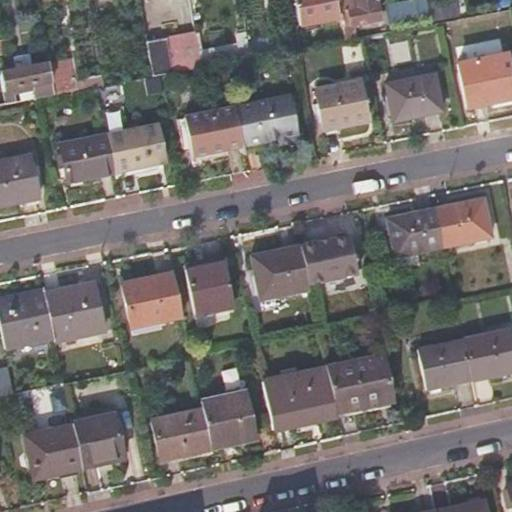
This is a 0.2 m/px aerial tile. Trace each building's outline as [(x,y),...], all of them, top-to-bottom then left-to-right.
[(297,27),(300,47),(308,45),(304,26),(336,19),(332,0),(294,0),(299,26),(297,27)] [(339,0),(341,7),(345,27),(352,25),(352,27),(381,21),(377,0),(339,0)] [(153,76),(202,67),(196,32),(147,42),(153,76)] [(511,80),(507,54),(459,63),(467,107),(511,98),(511,80)] [(74,61),(50,65),(55,95),(79,90),(78,82),(74,61)] [(34,99),(55,95),(50,65),(50,64),(0,73),(4,95),(33,90),(34,99)] [(434,75),(386,84),(394,121),(442,112),(434,75)] [(102,77),(78,82),(79,90),(104,86),(102,77)] [(359,81),(316,89),(324,129),(367,120),(359,81)] [(290,95),(235,106),(242,145),(297,134),(290,95)] [(242,145),(235,106),(184,116),(192,155),(242,145)] [(158,124),(107,134),(114,171),(165,161),(158,124)] [(114,171),(107,134),(59,143),(67,180),(114,171)] [(0,161),(0,204),(38,198),(30,156),(0,161)] [(490,236),(483,199),(435,209),(443,246),(490,236)] [(443,246),(435,209),(388,218),(395,255),(443,246)] [(356,273),(348,236),(301,246),(308,283),(356,273)] [(308,283),(301,246),(251,255),(260,298),(309,288),(308,283)] [(232,297),(224,254),(198,259),(197,252),(181,255),(191,305),(232,297)] [(183,316),(174,272),(122,283),(131,326),(183,316)] [(45,293),(54,337),(55,339),(102,330),(92,284),(45,293)] [(45,293),(45,289),(0,298),(0,331),(3,347),(54,337),(45,293)] [(463,341),(472,380),(511,372),(511,351),(508,331),(463,341)] [(425,390),(472,380),(463,341),(417,350),(425,390)] [(337,418),(337,421),(392,409),(384,365),(328,377),(337,418)] [(0,368),(0,396),(13,393),(8,367),(0,368)] [(264,391),(272,429),(303,423),(303,426),(337,418),(328,377),(264,391)] [(201,400),(211,449),(257,439),(247,392),(201,400)] [(199,409),(151,418),(160,460),(208,449),(199,409)] [(73,427),(82,469),(97,466),(98,472),(112,469),(111,463),(124,460),(115,416),(72,425),(73,427)] [(35,480),(82,469),(73,427),(25,437),(35,480)] [(485,511),(483,501),(436,511),(485,511)]
